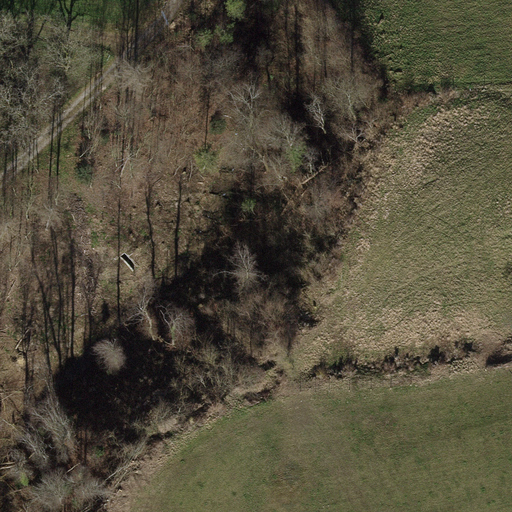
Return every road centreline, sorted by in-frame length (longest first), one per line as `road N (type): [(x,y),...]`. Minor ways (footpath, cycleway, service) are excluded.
road 1 (track): [(174,0),(0,177)]
road 2 (track): [(0,23),(137,44)]
